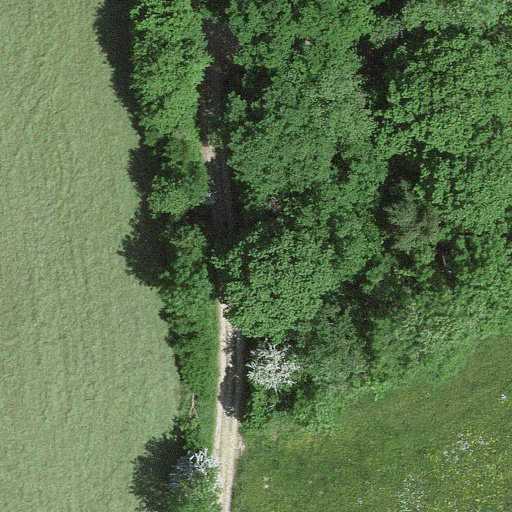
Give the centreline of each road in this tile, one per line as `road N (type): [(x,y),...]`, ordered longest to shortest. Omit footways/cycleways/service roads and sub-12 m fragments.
road 1 (track): [(223,511),(230,225),(206,0)]
road 2 (track): [(210,42),(324,52),(473,32)]
